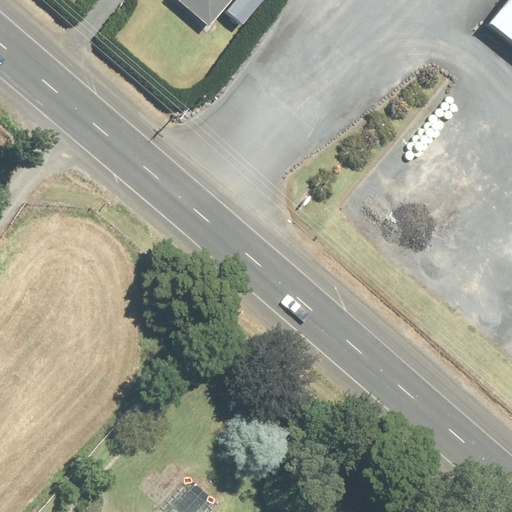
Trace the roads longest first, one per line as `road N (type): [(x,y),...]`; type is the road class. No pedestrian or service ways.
road 1 (secondary): [(511,487),(0,48)]
road 2 (unknown): [(75,113),(0,212)]
